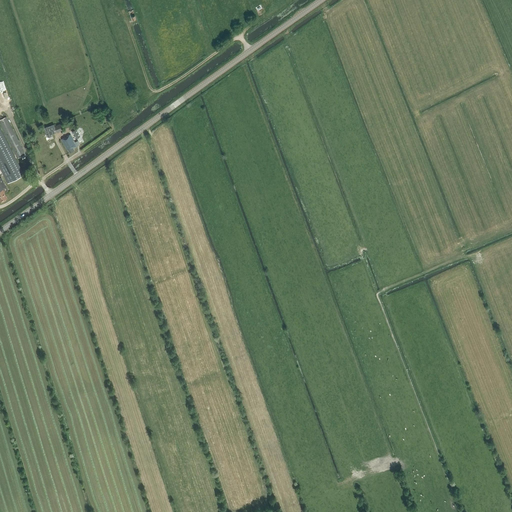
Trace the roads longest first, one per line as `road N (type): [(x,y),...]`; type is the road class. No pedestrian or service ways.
road 1 (tertiary): [(0,233),(322,0)]
road 2 (track): [(250,50),(237,37),(154,95),(127,19)]
